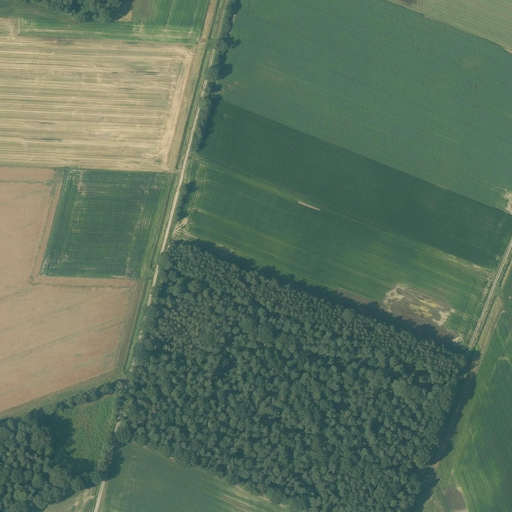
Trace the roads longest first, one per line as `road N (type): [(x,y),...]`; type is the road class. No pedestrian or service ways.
road 1 (track): [(226,0),(129,380)]
road 2 (track): [(511,243),(405,511)]
road 3 (track): [(0,426),(129,380)]
road 4 (track): [(129,380),(95,511)]
